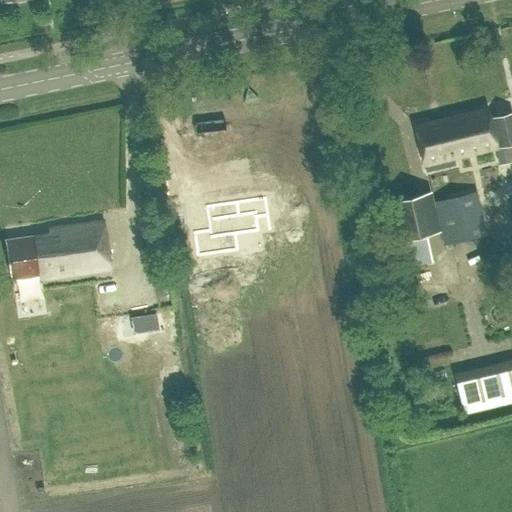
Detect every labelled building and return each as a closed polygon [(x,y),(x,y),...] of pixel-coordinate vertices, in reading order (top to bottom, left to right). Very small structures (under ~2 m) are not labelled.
[(489,118),(486,109),(455,116),(441,119),(429,122),(414,126),(425,172),(455,165),(453,159),(465,156),(465,155),(495,147),(496,147),(491,127),(489,118)] [(511,152),(510,144),(511,143),(511,113),(508,114),(505,112),(497,114),(495,117),(491,118),(493,127),(491,127),(496,147),(495,147),(499,162),(511,160),(511,159),(511,152)] [(433,202),(440,231),(443,245),(486,235),(476,192),(433,202)] [(267,216),(265,197),(205,206),(209,230),(193,232),(197,256),(237,250),(235,234),(257,231),(256,217),(267,216)] [(40,278),(110,268),(103,221),(48,229),(49,234),(6,240),(11,278),(39,274),(40,278)] [(399,269),(432,261),(426,234),(393,242),(399,269)] [(97,330),(58,335),(78,497),(117,492),(97,330)] [(469,409),(511,398),(511,362),(461,374),(469,409)]
